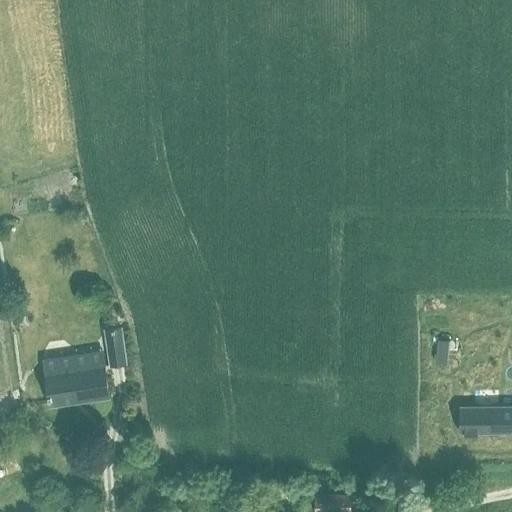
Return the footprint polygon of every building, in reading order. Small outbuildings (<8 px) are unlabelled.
[(111,365),(125,363),(121,327),(107,329),(111,365)] [(438,353),(437,362),(442,362),(448,363),(450,340),(439,339),(438,353)] [(106,366),(47,374),(52,404),(111,395),(106,366)] [(478,404),(460,404),(461,432),(511,431),(511,403),(501,404),(478,404)] [(158,492),(156,511),(166,511),(171,511),(173,494),(167,494),(167,493),(158,492)] [(349,494),(317,494),(317,511),(358,511),(358,495),(350,495),(350,494),(349,494)] [(311,498),(301,498),(301,511),(311,511),(311,498)]
